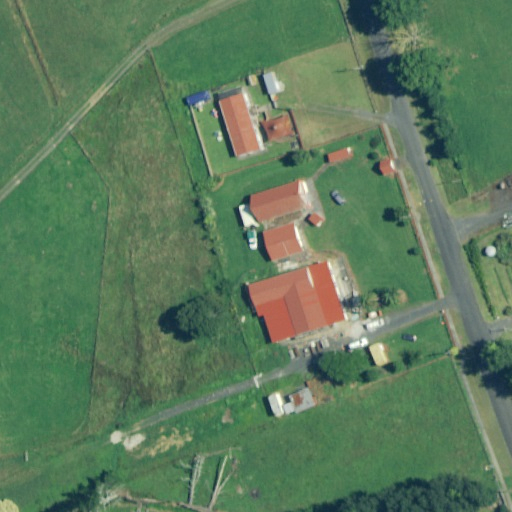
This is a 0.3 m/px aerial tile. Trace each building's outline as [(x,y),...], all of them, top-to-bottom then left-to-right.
[(227,145),(211,86),(185,93),(201,153),(227,145)] [(250,106),(247,95),(223,102),(240,157),(265,150),(255,118),(262,115),(258,103),(250,106)] [(297,135),(291,115),(266,123),(272,142),(297,135)] [(352,158),(350,149),(331,155),(333,163),(352,158)] [(399,172),(396,159),(383,162),(387,175),(399,172)] [(276,204),(268,174),(217,188),(225,218),(276,204)] [(263,220),(230,229),(239,259),(271,250),(263,220)] [(306,252),(297,223),(267,233),(276,261),(306,252)] [(282,284),(275,261),(214,278),(221,301),(282,284)] [(257,325),(247,330),(251,340),(261,335),(257,325)] [(262,335),(250,341),(256,352),(268,346),(262,335)] [(318,387),(315,378),(289,388),(298,414),(318,406),(312,390),(318,387)]
